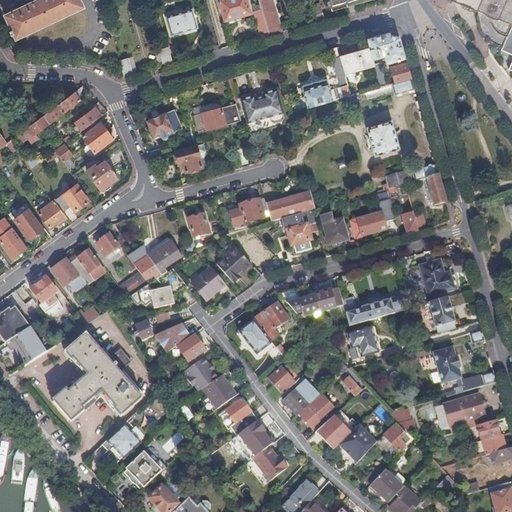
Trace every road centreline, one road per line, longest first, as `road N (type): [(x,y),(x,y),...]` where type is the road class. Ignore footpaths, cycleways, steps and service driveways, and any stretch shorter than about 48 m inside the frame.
road 1 (residential): [(467,232),(276,282),(221,323),(216,337),(308,456),(369,511)]
road 2 (residential): [(111,94),(415,9)]
road 3 (residential): [(415,9),(416,49),(467,232)]
road 4 (residential): [(0,380),(112,511)]
road 5 (residential): [(467,232),(511,385)]
road 6 (residential): [(0,291),(129,200)]
road 7 (residential): [(129,200),(156,201),(275,169)]
road 8 (residential): [(511,119),(431,14),(415,9)]
road 9 (residential): [(0,62),(32,73),(75,71),(111,94)]
